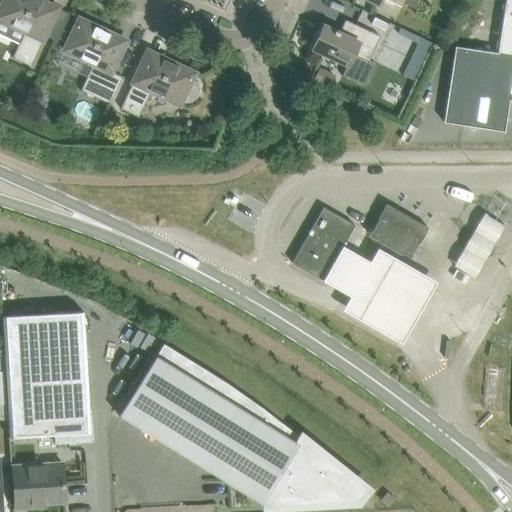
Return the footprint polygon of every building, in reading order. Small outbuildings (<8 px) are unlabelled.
[(3,0),(0,8),(0,32),(20,42),(12,58),(30,66),(58,8),(39,0),(3,0)] [(511,0),(505,0),(497,53),(511,55),(511,0)] [(79,19),(70,37),(64,51),(93,64),(81,90),(110,104),(122,77),(111,72),(118,59),(126,41),(95,26),(94,24),(93,23),(91,22),(89,21),(88,21),(86,20),(83,20),(82,20),(79,19)] [(380,36),(373,33),(355,24),(350,34),(342,30),(341,34),(323,26),(321,29),(320,30),(319,31),(318,32),(317,34),(316,35),(316,36),(315,37),(315,39),(314,40),(314,42),(314,43),(314,44),(312,48),(347,65),(342,76),(364,86),(365,83),(366,82),(368,82),(369,81),(370,80),(371,79),(372,78),(372,77),(373,76),(373,75),(373,73),(374,72),(374,70),(374,69),(374,68),(373,67),(375,64),(368,60),(380,36)] [(400,28),(398,34),(418,43),(402,76),(414,82),(425,58),(430,47),(432,43),(400,28)] [(504,132),(509,100),(511,80),(511,55),(497,53),(455,46),(443,122),(504,132)] [(148,51),(120,109),(138,117),(151,91),(180,105),(183,98),(189,102),(191,101),(194,99),(196,97),(197,96),(198,95),(199,93),(199,92),(199,89),(199,87),(199,85),(198,82),(192,79),(195,73),(192,72),(190,70),(188,68),(186,67),(183,66),(181,65),(178,65),(148,51)] [(410,259),(428,228),(386,204),(369,235),(410,259)] [(354,225),(323,207),(292,263),(323,281),(354,225)] [(470,277),(503,224),(482,211),(450,264),(470,277)] [(343,246),(322,283),(351,299),(343,312),(402,345),(439,281),(381,249),(373,263),(343,246)] [(2,317),(5,360),(9,438),(54,435),(55,444),(94,442),(92,414),(89,414),(83,312),(2,317)] [(164,344),(119,416),(262,505),(274,506),(282,505),(282,511),(343,511),(343,502),(357,501),(366,490),(302,440),(263,408),(225,382),(175,351),(164,344)] [(65,502),(63,469),(62,461),(29,463),(29,465),(12,466),(15,509),(32,508),(31,504),(65,502)] [(395,499),(387,492),(380,500),(388,507),(395,499)]
